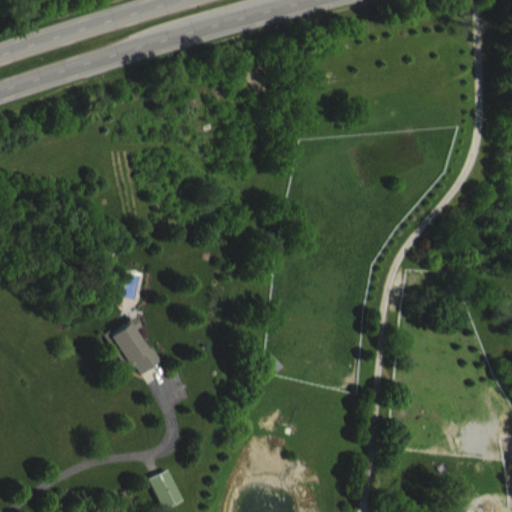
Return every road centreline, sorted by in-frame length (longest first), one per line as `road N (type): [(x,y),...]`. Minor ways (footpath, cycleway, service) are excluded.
road 1 (trunk): [(0,88),(282,0)]
road 2 (trunk): [(171,0),(0,52)]
